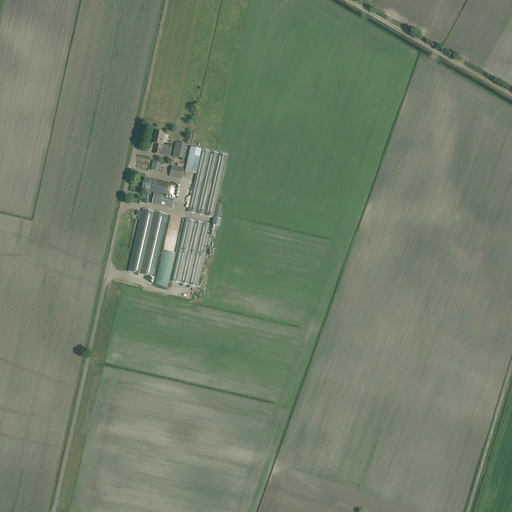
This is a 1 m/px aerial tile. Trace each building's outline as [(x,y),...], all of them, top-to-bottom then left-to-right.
[(152,143),(155,144),(153,154),(159,155),(160,150),(163,151),(164,146),(161,145),(164,134),(155,132),(154,138),(153,138),(152,143)] [(172,157),(183,160),(186,145),(176,142),(172,157)] [(191,147),(185,171),(196,173),(201,150),(191,147)] [(202,150),(188,212),(213,218),(227,156),(202,150)] [(153,161),(151,171),(162,173),(163,168),(159,167),(161,163),(153,161)] [(171,167),(169,176),(181,179),(184,169),(171,167)] [(144,178),(142,189),(146,190),(146,192),(175,198),(178,185),(167,183),(167,184),(163,183),(164,182),(152,180),(152,181),(149,180),(149,179),(144,178)] [(155,194),(152,204),(172,209),(174,198),(173,198),(173,199),(165,197),(166,196),(155,194)] [(166,215),(143,210),(128,272),(152,277),(166,215)] [(220,219),(214,218),(212,225),(219,227),(220,219)] [(211,225),(186,219),(172,282),(197,287),(211,225)]
